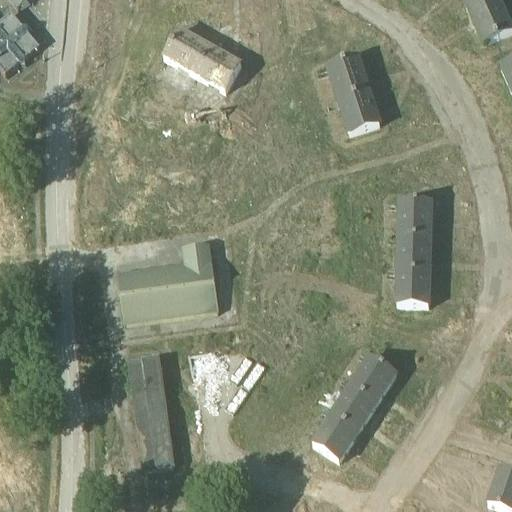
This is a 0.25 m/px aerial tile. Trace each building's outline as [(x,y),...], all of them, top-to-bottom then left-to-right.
[(5,0),(19,15),(32,5),(27,0),(5,0)] [(460,0),(468,18),(497,5),(495,0),(460,0)] [(511,37),(497,5),(468,18),(483,50),(511,37)] [(13,20),(0,31),(0,74),(5,81),(40,53),(13,20)] [(163,65),(194,83),(210,54),(179,37),(163,65)] [(240,71),(210,54),(194,83),(225,99),(240,71)] [(327,74),(338,108),(368,98),(364,88),(357,64),(327,74)] [(511,68),(500,74),(511,102),(511,68)] [(376,123),(368,98),(338,108),(349,141),(379,131),(376,123)] [(399,207),(398,243),(430,244),(431,208),(399,207)] [(398,243),(397,278),(429,279),(430,244),(398,243)] [(184,271),(117,280),(123,331),(218,317),(208,251),(181,255),(184,271)] [(428,314),(429,279),(397,278),(396,313),(428,314)] [(370,363),(350,393),(377,410),(397,380),(370,363)] [(130,369),(145,476),(173,472),(158,365),(130,369)] [(350,393),(332,422),(359,439),(377,410),(350,393)] [(340,468),(359,439),(332,422),(313,451),(340,468)] [(487,511),(511,511),(511,481),(499,477),(487,511)]
